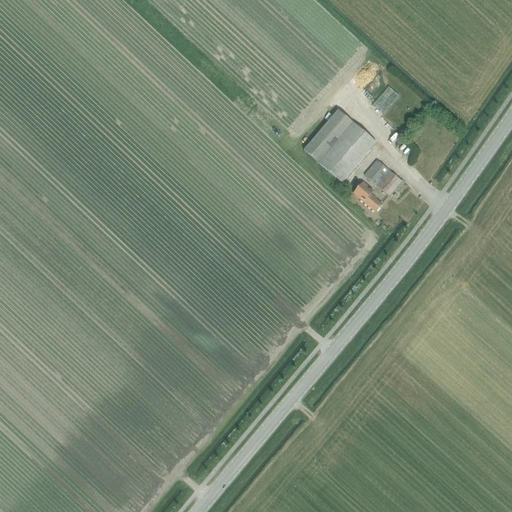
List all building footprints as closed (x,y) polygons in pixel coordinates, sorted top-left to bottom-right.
[(373,52),(366,62),(379,71),(386,61),(373,52)] [(384,106),(400,87),(393,81),(377,100),(384,106)] [(341,185),(375,145),(338,113),(304,153),(341,185)] [(403,145),(408,138),(402,134),(398,142),(403,145)] [(365,177),(389,197),(399,186),(402,188),(404,185),(377,163),(365,177)] [(375,214),(382,206),(375,201),(376,199),(371,195),(373,192),(363,183),(353,195),(375,214)]
